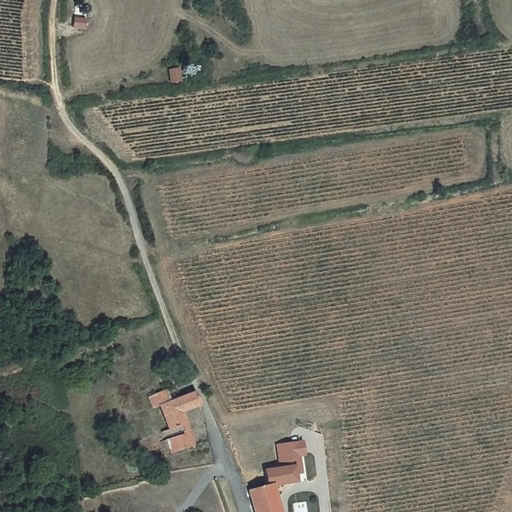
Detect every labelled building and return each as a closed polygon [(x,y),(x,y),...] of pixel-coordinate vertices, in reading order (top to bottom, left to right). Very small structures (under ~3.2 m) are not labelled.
[(83,29),(84,18),(71,17),(70,28),(83,29)] [(176,71),(167,73),(169,85),(178,83),(176,71)] [(170,403),(166,392),(148,398),(153,410),(159,408),(168,431),(164,433),(163,433),(165,438),(183,432),(181,426),(185,425),(181,413),(199,406),(193,394),(170,403)] [(168,431),(159,408),(153,410),(161,433),(164,433),(168,431)] [(193,446),(185,425),(181,426),(183,432),(184,435),(189,447),(193,446)] [(189,447),(184,435),(166,441),(171,454),(189,447)] [(278,511),(271,487),(295,483),(295,482),(292,468),(263,472),(266,486),(247,492),(252,511),(278,511)] [(305,497),(327,494),(326,477),(303,481),(305,497)]
